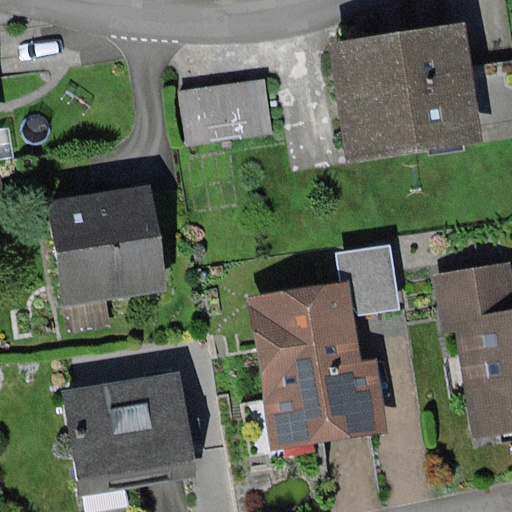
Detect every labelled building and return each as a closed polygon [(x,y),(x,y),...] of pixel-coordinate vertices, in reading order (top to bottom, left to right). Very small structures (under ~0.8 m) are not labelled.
[(447,40),(340,56),(354,152),(461,135),(452,73),(447,40)] [(511,63),(452,73),(461,135),(511,127),(511,63)] [(261,84),(178,95),(186,146),(269,134),(261,84)] [(142,195),(47,209),(62,302),(157,287),(142,195)] [(388,247),(333,255),(339,294),(355,318),(396,312),(388,247)] [(501,268),(438,278),(446,330),(462,328),(478,435),(511,429),(511,317),(508,318),(501,268)] [(330,299),(261,311),(279,435),(368,420),(358,364),(353,365),(343,367),(343,359),(349,353),(349,342),(345,334),(334,331),(330,299)] [(173,380),(64,398),(82,511),(97,511),(125,507),(122,486),(188,475),(173,380)]
